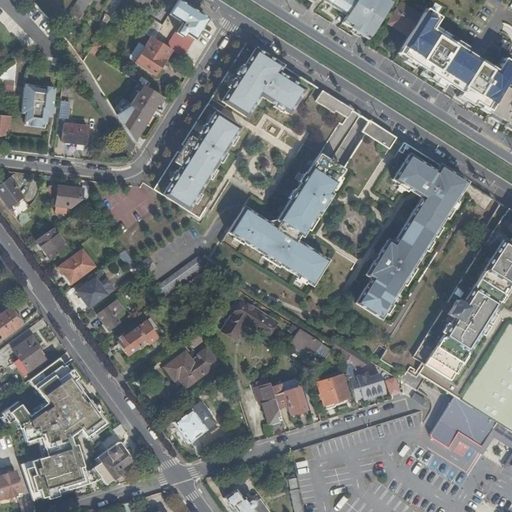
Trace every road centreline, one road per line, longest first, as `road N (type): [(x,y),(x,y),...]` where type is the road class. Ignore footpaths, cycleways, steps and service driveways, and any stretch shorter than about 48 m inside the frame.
road 1 (residential): [(236,16),(511,189)]
road 2 (residential): [(236,16),(135,170),(0,160)]
road 3 (residential): [(177,476),(0,232)]
road 4 (residential): [(511,160),(257,0)]
road 5 (residential): [(400,408),(177,476)]
road 6 (residential): [(177,476),(62,511)]
